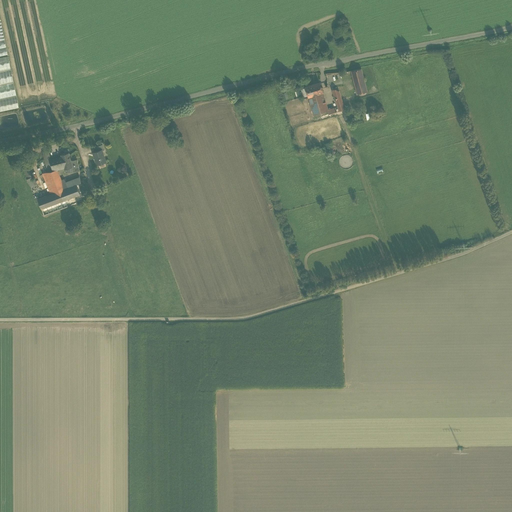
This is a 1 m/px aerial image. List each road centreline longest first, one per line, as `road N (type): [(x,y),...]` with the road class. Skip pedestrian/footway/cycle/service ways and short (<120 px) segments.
road 1 (unclassified): [(0,319),(244,318),(511,232)]
road 2 (tertiary): [(511,26),(288,69),(0,140)]
